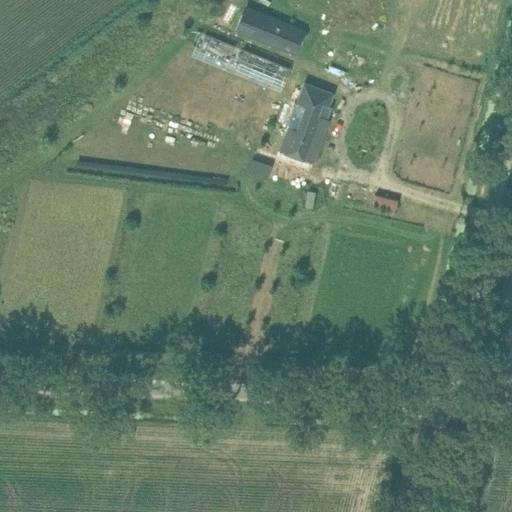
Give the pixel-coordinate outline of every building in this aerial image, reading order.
[(248,6),(238,31),(248,36),(294,54),(305,29),(258,10),(248,6)] [(196,31),(187,55),(279,92),(287,68),(196,31)] [(193,64),(188,82),(216,89),(220,70),(193,64)] [(289,127),(280,150),(312,161),(327,121),(332,106),(327,104),(331,94),(304,85),(297,105),(294,104),(286,126),(289,127)] [(265,178),(269,165),(254,160),(250,173),(265,178)] [(370,193),(368,202),(396,209),(398,200),(370,193)]
